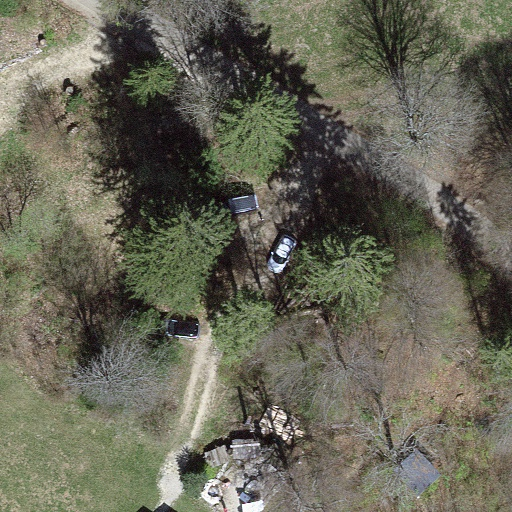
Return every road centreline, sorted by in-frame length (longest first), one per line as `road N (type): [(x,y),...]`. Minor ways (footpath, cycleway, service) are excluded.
road 1 (unclassified): [(511,268),(108,0)]
road 2 (track): [(331,142),(248,217),(169,504)]
